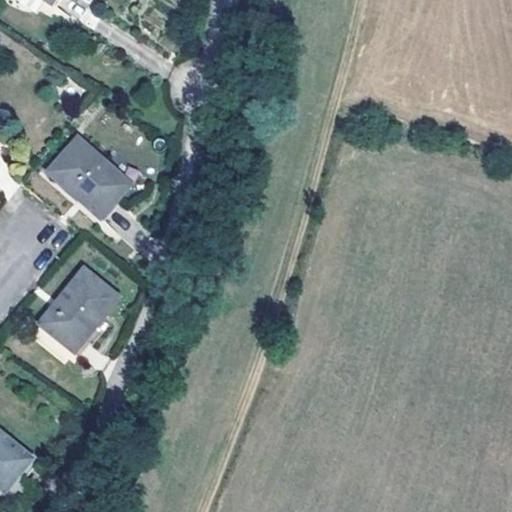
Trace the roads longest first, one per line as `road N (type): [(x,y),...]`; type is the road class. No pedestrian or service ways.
road 1 (residential): [(63,511),(168,252),(223,0)]
road 2 (track): [(200,511),(276,317),(358,0)]
